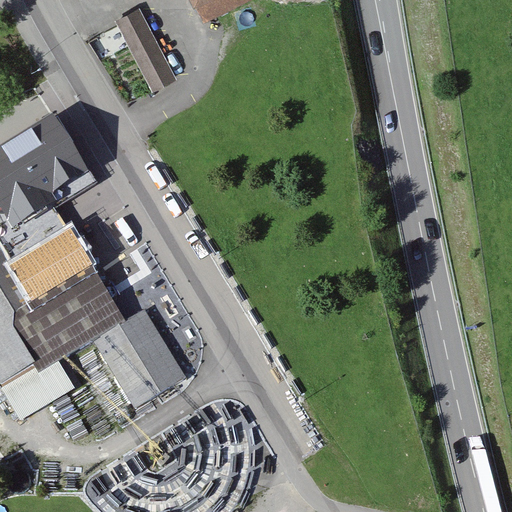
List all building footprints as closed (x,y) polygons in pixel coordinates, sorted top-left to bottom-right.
[(198,0),(209,22),(253,0),(198,0)] [(182,77),(145,9),(120,23),(157,91),(182,77)] [(66,118),(0,158),(0,221),(4,229),(54,198),(98,171),(66,118)] [(4,229),(0,231),(0,377),(14,399),(99,345),(131,325),(54,198),(4,229)] [(135,417),(190,380),(149,314),(131,325),(99,345),(132,397),(125,401),(135,417)]
